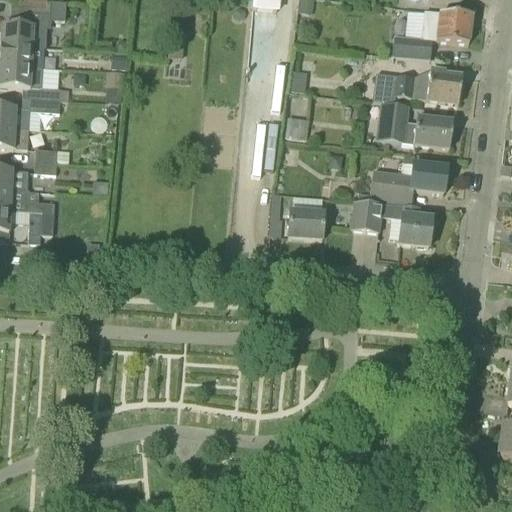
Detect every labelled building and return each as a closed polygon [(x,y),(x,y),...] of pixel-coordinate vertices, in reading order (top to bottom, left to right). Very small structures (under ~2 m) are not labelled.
[(275,15),(277,3),(277,0),(252,0),(251,13),(275,15)] [(49,6),(19,4),(10,4),(10,18),(26,19),(26,18),(48,19),(49,6)] [(0,50),(43,53),(44,32),(47,32),(48,24),(64,25),(65,7),(49,6),(48,19),(26,18),(26,19),(26,30),(0,29),(0,32),(0,50)] [(429,65),(431,45),(467,49),(471,21),(422,16),(420,44),(393,41),(391,62),(429,65)] [(0,50),(0,71),(41,74),(43,53),(0,50)] [(22,103),(37,104),(59,106),(60,93),(57,93),(58,75),(41,74),(0,71),(0,92),(22,94),(22,103)] [(394,101),(425,105),(457,109),(460,82),(443,80),(444,77),(429,75),(428,84),(375,77),(371,107),(381,108),(392,109),(394,101)] [(0,133),(13,134),(26,135),(28,116),(58,118),(59,106),(37,104),(22,103),(21,113),(0,111),(0,133)] [(381,108),(379,125),(376,145),(448,154),(451,127),(423,124),(421,138),(401,136),(405,111),(392,109),(381,108)] [(26,135),(13,134),(0,133),(0,154),(12,155),(12,153),(25,154),(26,135)] [(34,154),(34,166),(56,168),(56,155),(34,154)] [(56,168),(34,166),(33,178),(55,180),(56,168)] [(372,208),(381,209),(402,211),(404,194),(442,199),(445,173),(400,167),(398,183),(394,182),(395,179),(376,176),(372,208)] [(27,176),(11,175),(0,174),(0,195),(25,197),(27,176)] [(25,197),(0,195),(0,216),(9,217),(28,217),(41,218),(39,240),(52,240),(53,208),(25,206),(25,197)] [(272,199),(269,240),(279,241),(280,224),(278,224),(280,200),(272,199)] [(293,215),(322,216),(322,201),(293,200),(293,215)] [(367,208),(356,207),(353,206),(350,235),(364,237),(367,208)] [(381,209),(372,208),(367,208),(364,237),(377,238),(380,221),(400,224),(397,249),(427,252),(430,224),(417,222),(418,212),(402,211),(381,209)] [(0,247),(7,248),(9,217),(0,216),(0,247)] [(321,245),(322,219),(288,216),(287,242),(321,245)] [(27,249),(39,249),(39,240),(41,218),(28,217),(27,249)] [(276,330),(275,309),(259,310),(261,331),(276,330)] [(501,459),(511,460),(511,430),(505,430),(501,459)]
